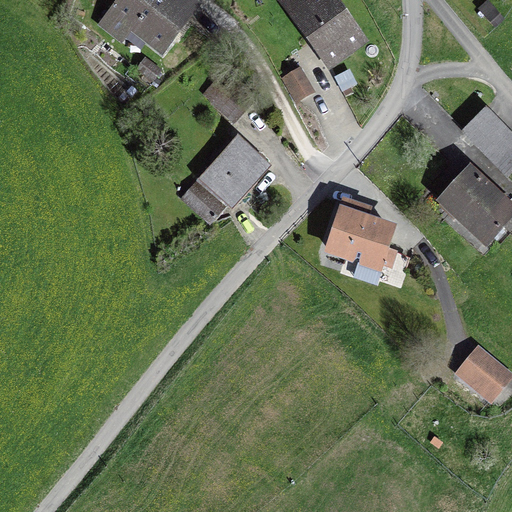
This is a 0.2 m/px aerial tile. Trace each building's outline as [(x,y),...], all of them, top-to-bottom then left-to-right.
[(210,13),(192,0),(126,0),(102,31),(129,51),(139,38),(172,63),(210,13)] [(340,0),(283,0),(281,2),(332,76),(374,47),(340,0)] [(511,178),(511,132),(494,114),(469,138),(510,180),(511,178)] [(283,174),(249,141),(206,185),(241,218),(283,174)] [(511,231),(511,203),(475,170),(442,206),(493,253),(511,231)] [(404,234),(347,212),(330,259),(387,280),(404,234)] [(511,389),(511,372),(485,350),(460,379),(496,409),(511,389)]
